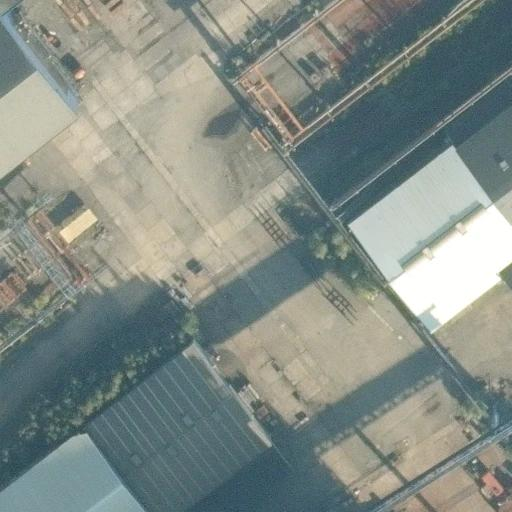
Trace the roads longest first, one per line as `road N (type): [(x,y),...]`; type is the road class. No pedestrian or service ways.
road 1 (unknown): [(0,399),(19,373),(184,245),(277,392),(373,511)]
road 2 (unknown): [(272,0),(228,37),(187,121),(176,229),(184,245)]
